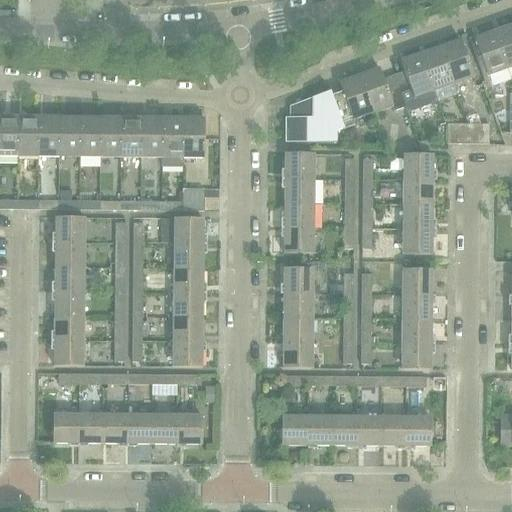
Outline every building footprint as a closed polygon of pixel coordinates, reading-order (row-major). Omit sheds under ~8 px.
[(511,24),(493,31),(507,70),(511,68),(511,24)] [(482,79),(507,70),(493,31),(469,40),(482,79)] [(459,39),(439,46),(453,86),(472,79),(459,39)] [(439,46),(420,53),(434,93),(453,86),(439,46)] [(403,72),(393,76),(404,108),(406,112),(436,101),(434,93),(420,53),(399,61),(403,72)] [(378,68),(358,75),(372,115),(392,108),(393,112),(404,108),(393,76),(382,80),(378,68)] [(329,93),(342,130),(354,126),(352,122),(372,115),(358,75),(338,83),(341,94),(331,97),(329,93)] [(284,119),(284,144),(335,144),(335,133),(342,130),(329,93),(294,106),(294,119),(284,119)] [(0,157),(17,158),(17,117),(0,116),(0,157)] [(37,117),(17,117),(17,158),(37,158),(37,117)] [(37,158),(58,158),(58,117),(37,117),(37,158)] [(58,158),(78,159),(79,117),(58,117),(58,158)] [(78,159),(99,159),(99,118),(79,117),(78,159)] [(99,159),(120,159),(120,118),(99,118),(99,159)] [(120,159),(140,159),(141,118),(120,118),(120,159)] [(140,159),(161,159),(161,118),(141,118),(140,159)] [(161,167),(182,167),(182,159),(182,118),(161,118),(161,159),(161,167)] [(203,119),(182,118),(182,159),(203,160),(203,119)] [(447,125),(447,145),(466,146),(467,126),(447,125)] [(467,126),(466,146),(488,146),(488,126),(467,126)] [(280,172),(280,181),(312,182),(313,157),(283,156),(283,172),(280,172)] [(402,157),(402,182),(431,182),(431,183),(434,183),(434,174),(431,174),(431,157),(402,157)] [(344,160),(343,182),(353,182),(354,160),(344,160)] [(362,161),(362,181),(372,181),(372,161),(362,161)] [(283,191),(283,205),(312,206),(312,182),(280,181),(280,191),(283,191)] [(362,181),(361,206),(372,206),(372,181),(362,181)] [(343,182),(343,206),(353,206),(353,182),(343,182)] [(402,182),(402,206),(431,207),(431,183),(431,182),(402,182)] [(181,190),(181,203),(181,212),(202,212),(203,190),(181,190)] [(0,210),(16,210),(16,202),(0,201),(0,210)] [(16,202),(16,210),(36,211),(36,202),(16,202)] [(36,202),(36,211),(57,211),(57,202),(36,202)] [(57,202),(57,211),(78,211),(78,202),(57,202)] [(78,202),(78,211),(98,211),(98,202),(78,202)] [(98,202),(98,211),(119,211),(120,203),(98,202)] [(120,203),(119,211),(140,212),(140,203),(120,203)] [(140,203),(140,212),(160,212),(160,203),(140,203)] [(160,203),(160,212),(181,212),(181,203),(160,203)] [(280,220),(280,229),(312,230),(312,206),(283,205),(283,220),(280,220)] [(343,206),(343,230),(353,231),(353,206),(343,206)] [(361,206),(361,230),(371,230),(372,206),(361,206)] [(402,206),(401,231),(434,231),(434,221),(431,221),(431,207),(402,206)] [(51,235),(51,245),(83,245),(83,220),(55,219),(54,235),(51,235)] [(173,220),(173,245),(205,246),(206,236),(202,236),(203,221),(173,220)] [(114,224),(114,245),(124,245),(124,224),(114,224)] [(133,224),(132,245),(143,245),(143,224),(133,224)] [(311,255),(312,230),(280,229),(280,239),(283,239),(282,255),(311,255)] [(343,230),(343,251),(353,251),(353,231),(343,230)] [(361,230),(361,251),(371,251),(371,230),(361,230)] [(434,240),(434,231),(401,231),(401,256),(430,256),(431,240),(434,240)] [(54,254),(54,269),(83,269),(83,245),(51,245),(51,254),(54,254)] [(114,245),(114,270),(124,270),(124,245),(114,245)] [(132,245),(132,269),(142,269),(143,245),(132,245)] [(173,245),(172,270),(202,270),(202,255),(205,255),(205,246),(173,245)] [(51,284),(51,293),(83,294),(83,269),(54,269),(54,284),(51,284)] [(132,269),(132,293),(142,294),(142,269),(132,269)] [(114,270),(114,294),(124,294),(124,270),(114,270)] [(172,270),(172,294),(205,294),(205,285),(202,285),(202,270),(172,270)] [(282,297),(282,296),(311,296),(311,271),(282,271),(282,287),(279,287),(279,297),(282,297)] [(401,272),(401,297),(430,297),(430,272),(401,272)] [(343,287),(342,297),(352,297),(353,275),(343,275),(343,287)] [(361,276),(361,296),(371,296),(371,276),(361,276)] [(343,287),(329,287),(329,296),(342,297),(343,287)] [(54,303),(53,317),(82,318),(83,294),(51,293),(51,303),(54,303)] [(132,293),(132,318),(142,318),(142,294),(132,293)] [(114,294),(114,318),(123,318),(124,294),(114,294)] [(172,294),(172,318),(201,319),(202,304),(205,304),(205,294),(172,294)] [(282,297),(282,320),(311,321),(311,296),(282,296),(282,297)] [(361,296),(361,321),(370,321),(371,296),(361,296)] [(342,297),(342,321),(352,321),(352,297),(342,297)] [(401,297),(400,321),(430,321),(430,306),(433,306),(433,297),(430,297),(401,297)] [(50,332),(50,342),(82,342),(82,318),(53,317),(53,332),(50,332)] [(114,318),(113,343),(123,343),(123,318),(114,318)] [(132,318),(132,342),(142,342),(142,318),(132,318)] [(172,318),(171,342),(201,343),(201,342),(201,319),(172,318)] [(282,320),(282,344),(311,345),(311,321),(282,320)] [(342,321),(342,345),(352,345),(352,321),(342,321)] [(361,321),(360,345),(370,345),(370,339),(370,321),(361,321)] [(400,321),(400,345),(433,346),(433,336),(430,336),(430,321),(400,321)] [(53,367),(82,367),(82,342),(50,342),(50,351),(53,351),(53,367)] [(132,342),(131,363),(142,363),(142,342),(132,342)] [(171,368),(201,368),(201,351),(204,351),(204,342),(201,342),(201,343),(171,342),(171,368)] [(113,343),(113,363),(123,363),(123,343),(113,343)] [(281,370),(310,370),(311,345),(282,344),(281,370)] [(342,345),(342,365),(352,365),(352,345),(342,345)] [(360,345),(360,366),(370,366),(370,345),(360,345)] [(400,371),(429,371),(429,355),(433,355),(433,346),(400,345),(400,371)] [(57,375),(57,385),(78,385),(78,375),(57,375)] [(78,375),(78,385),(102,386),(102,375),(78,375)] [(102,375),(102,386),(127,386),(127,375),(102,375)] [(127,375),(127,386),(151,386),(151,376),(127,375)] [(151,376),(151,386),(176,386),(176,376),(151,376)] [(176,376),(176,386),(197,387),(197,376),(176,376)] [(286,377),(286,387),(306,387),(306,378),(286,377)] [(331,378),(306,378),(306,387),(331,388),(331,378)] [(331,378),(331,388),(355,388),(355,378),(331,378)] [(355,378),(355,388),(380,388),(380,378),(355,378)] [(380,378),(380,388),(404,388),(405,378),(380,378)] [(405,378),(404,388),(425,389),(426,379),(405,378)] [(214,388),(205,388),(205,405),(214,405),(214,388)] [(68,447),(77,448),(78,415),(52,415),(52,444),(68,444),(68,447)] [(87,445),(102,445),(102,416),(78,415),(77,448),(87,448),(87,445)] [(117,448),(126,448),(127,416),(102,416),(102,445),(117,445),(117,448)] [(136,445),(150,445),(151,416),(127,416),(126,448),(136,448),(136,445)] [(174,446),(175,446),(175,416),(151,416),(150,445),(174,446)] [(200,417),(175,416),(175,446),(174,446),(174,449),(183,449),(184,446),(200,446),(200,417)] [(511,416),(500,416),(499,448),(511,447),(511,416)] [(305,447),(306,447),(306,418),(281,418),(281,447),(305,447)] [(315,447),(330,447),(331,418),(306,418),(306,447),(305,447),(305,450),(315,450),(315,447)] [(345,450),(355,450),(355,418),(331,418),(330,447),(345,447),(345,450)] [(364,447),(379,447),(379,419),(355,418),(355,450),(364,450),(364,447)] [(394,451),(403,451),(404,419),(379,419),(379,447),(394,448),(394,451)] [(429,419),(404,419),(403,451),(413,451),(413,448),(429,448),(429,419)]
